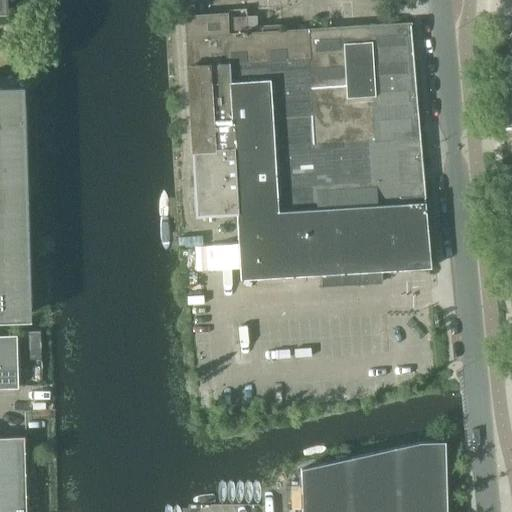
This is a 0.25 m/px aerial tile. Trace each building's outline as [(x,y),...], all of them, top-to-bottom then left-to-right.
[(412,23),(390,24),(382,25),(282,32),(282,26),(248,28),(247,10),(246,10),(246,19),(228,20),(228,14),(186,17),(196,221),(235,218),(240,280),(431,269),(425,198),(410,24),(412,24),(412,23)] [(0,322),(32,322),(26,153),(25,88),(0,88),(0,322)] [(16,333),(16,337),(16,361),(42,361),(41,332),(16,333)] [(16,337),(0,337),(0,387),(17,387),(16,361),(16,337)] [(209,406),(209,398),(198,398),(199,408),(209,406)] [(26,511),(25,437),(0,437),(0,511),(26,511)] [(447,511),(445,442),(444,442),(420,443),(300,469),(301,511),(447,511)]
